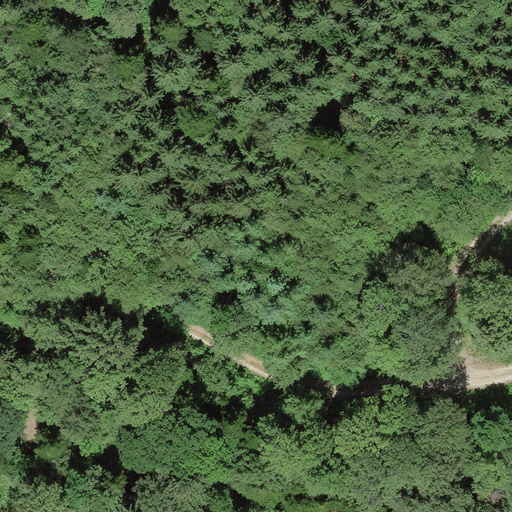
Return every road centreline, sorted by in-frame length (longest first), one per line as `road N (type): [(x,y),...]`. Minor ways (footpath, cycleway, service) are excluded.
road 1 (track): [(0,288),(127,303),(314,390),(475,382),(511,372)]
road 2 (track): [(475,382),(445,307),(470,250),(511,203)]
